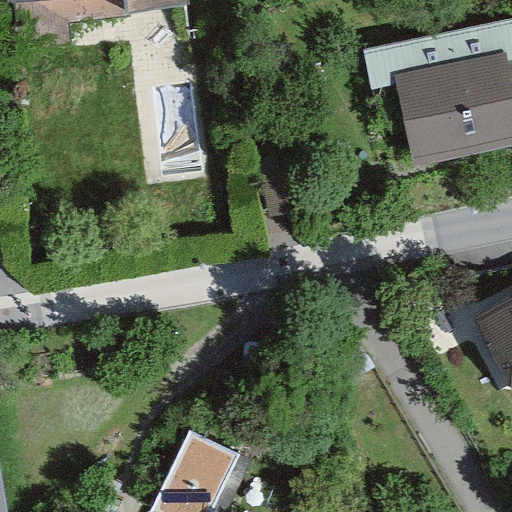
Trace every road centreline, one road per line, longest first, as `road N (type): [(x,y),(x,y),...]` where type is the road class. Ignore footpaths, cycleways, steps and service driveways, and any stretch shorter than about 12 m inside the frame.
road 1 (residential): [(333,265),(0,319)]
road 2 (residential): [(333,265),(485,511)]
road 3 (residential): [(511,225),(333,265)]
